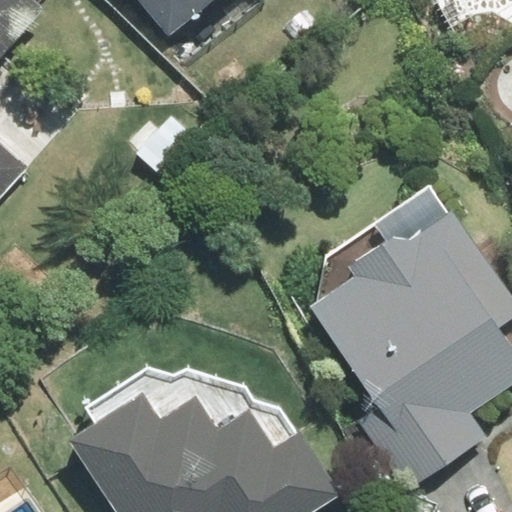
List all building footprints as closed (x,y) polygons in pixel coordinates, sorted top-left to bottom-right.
[(0,0),(0,196),(26,167),(0,143),(0,43),(36,2),(33,0),(0,0)] [(139,0),(158,22),(185,0),(139,0)] [(198,140),(160,111),(126,154),(164,183),(198,140)] [(403,487),(481,432),(464,407),(511,371),(511,311),(510,308),(511,305),(511,302),(438,198),(435,199),(420,177),(363,217),(370,227),(334,255),(342,265),(296,297),(368,401),(352,414),(403,487)] [(299,511),(335,489),(287,417),(262,434),(237,397),(206,417),(184,384),(147,408),(129,380),(59,426),(115,511),(299,511)]
